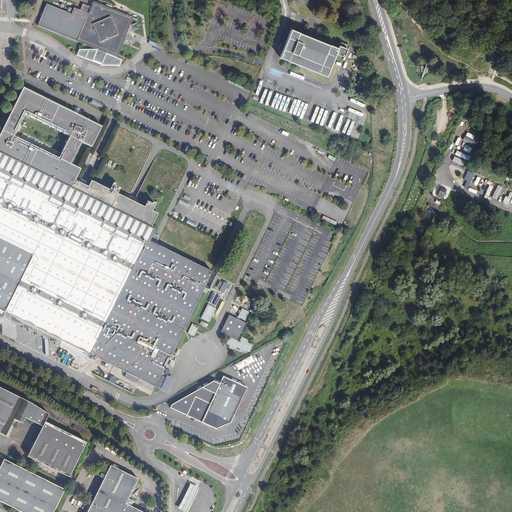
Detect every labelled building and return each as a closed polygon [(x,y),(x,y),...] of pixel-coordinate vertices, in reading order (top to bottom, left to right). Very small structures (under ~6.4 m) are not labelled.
[(112,8),(106,6),(94,1),(91,7),(90,11),(83,9),(82,11),(81,10),(75,8),(72,14),(47,4),(38,26),(98,50),(105,53),(118,58),(134,17),(112,8)] [(293,63),(291,67),(298,69),(299,65),(327,77),(336,54),(341,56),(340,57),(343,58),(344,57),(348,49),(340,45),(339,48),(330,44),(330,45),(300,33),(300,32),(291,29),(288,37),(286,37),(285,39),(287,40),(280,57),(285,60),(293,63)] [(121,62),(104,55),(97,52),(95,51),(78,51),(77,54),(103,64),(120,66),(121,62)] [(91,147),(101,127),(23,87),(0,134),(0,153),(70,188),(75,180),(80,169),(70,164),(81,142),(91,147)] [(446,143),(441,140),(437,149),(442,151),(446,143)] [(78,181),(75,180),(70,188),(0,153),(0,172),(145,244),(147,239),(156,244),(158,240),(156,239),(156,237),(146,232),(148,228),(150,229),(157,215),(152,212),(155,204),(154,202),(153,202),(151,204),(147,201),(144,208),(118,194),(121,188),(117,186),(116,183),(115,183),(113,183),(110,190),(91,180),(88,186),(85,185),(87,182),(83,180),(80,178),(78,181)] [(454,156),(452,161),(462,166),(464,161),(454,156)] [(145,244),(0,172),(0,315),(3,317),(4,313),(10,314),(10,321),(17,325),(23,325),(23,328),(28,328),(29,331),(34,330),(35,332),(37,331),(37,335),(42,335),(43,338),(49,338),(49,341),(55,341),(55,344),(59,346),(62,340),(90,355),(145,244)] [(447,188),(441,185),(437,196),(443,199),(447,188)] [(156,239),(158,240),(160,236),(153,233),(154,231),(150,229),(148,228),(146,232),(156,237),(156,239)] [(212,271),(156,244),(147,239),(145,244),(90,355),(125,372),(126,373),(124,376),(136,382),(138,378),(155,386),(212,271)] [(221,281),(217,289),(223,292),(227,284),(221,281)] [(214,292),(208,301),(215,305),(221,296),(214,292)] [(207,304),(200,318),(209,322),(216,308),(207,304)] [(241,308),(238,318),(246,320),(249,311),(241,308)] [(361,314),(354,310),(349,321),(356,324),(361,314)] [(0,323),(2,324),(10,321),(10,314),(4,313),(3,317),(0,315),(0,323)] [(237,340),(246,324),(229,315),(221,332),(237,340)] [(194,336),(198,326),(192,323),(187,333),(194,336)] [(251,355),(235,364),(238,370),(254,361),(251,355)] [(15,417),(24,421),(25,418),(31,421),(39,409),(29,402),(0,388),(0,433),(5,436),(7,433),(14,420),(15,417)] [(39,409),(31,421),(43,427),(45,422),(48,415),(39,409)] [(45,422),(43,427),(28,457),(69,478),(86,443),(45,422)] [(8,469),(11,463),(4,459),(1,465),(0,466),(0,473),(4,467),(8,469)] [(53,511),(65,490),(11,463),(8,469),(4,467),(0,473),(0,501),(21,511),(53,511)] [(141,511),(131,507),(134,501),(128,499),(138,480),(111,466),(106,476),(101,474),(100,477),(104,479),(92,502),(88,500),(86,504),(91,506),(87,511),(141,511)]
